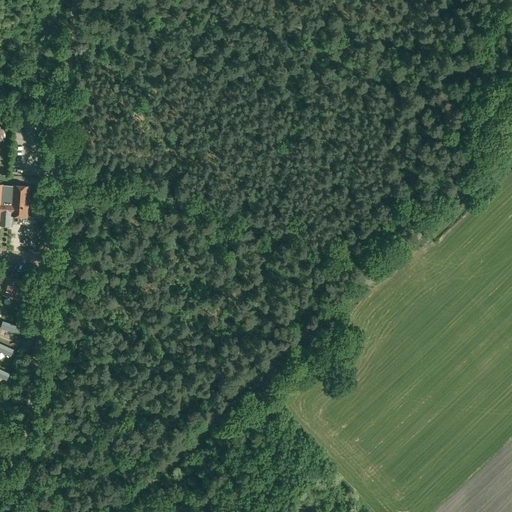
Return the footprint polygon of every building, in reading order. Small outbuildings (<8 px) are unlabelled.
[(0,224),(12,226),(13,216),(27,217),(27,215),(30,186),(14,185),(14,186),(12,203),(3,203),(4,185),(0,184),(0,224)] [(7,278),(3,294),(17,298),(21,281),(7,278)] [(2,321),(0,327),(19,333),(22,326),(2,321)] [(0,342),(0,350),(10,355),(13,349),(0,342)] [(0,368),(0,376),(7,379),(10,373),(0,368)]
